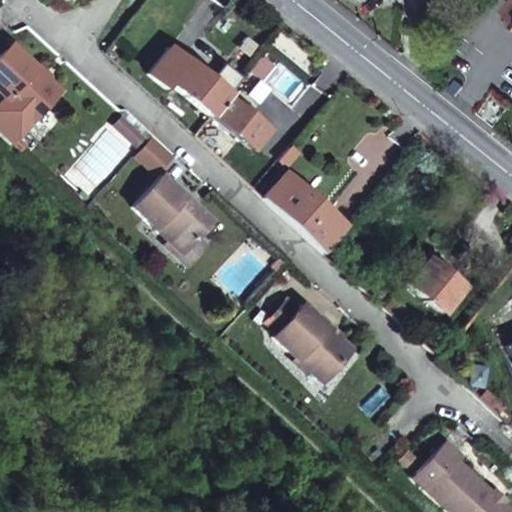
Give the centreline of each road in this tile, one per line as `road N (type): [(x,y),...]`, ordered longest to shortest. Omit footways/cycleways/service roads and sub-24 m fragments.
road 1 (residential): [(97,0),(69,38),(506,445)]
road 2 (secondary): [(292,0),(511,174)]
